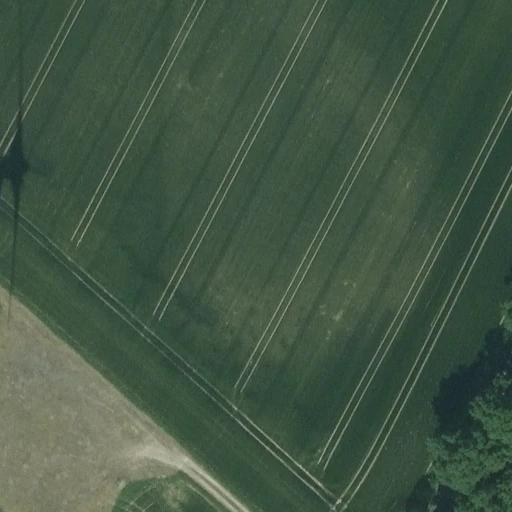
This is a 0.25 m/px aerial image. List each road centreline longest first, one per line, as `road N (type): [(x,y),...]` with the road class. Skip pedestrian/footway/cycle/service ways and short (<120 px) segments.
road 1 (unclassified): [(511,359),(434,511)]
road 2 (track): [(225,511),(100,419)]
